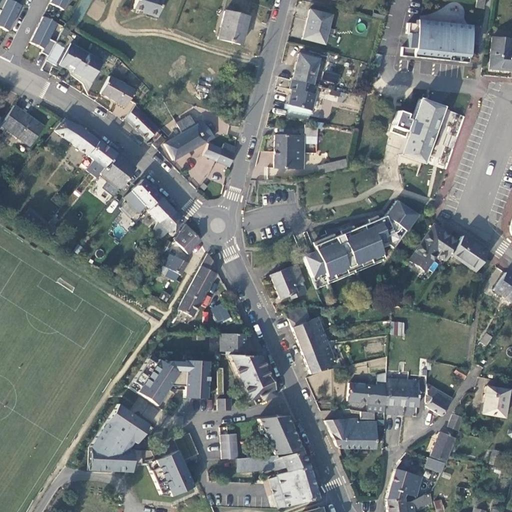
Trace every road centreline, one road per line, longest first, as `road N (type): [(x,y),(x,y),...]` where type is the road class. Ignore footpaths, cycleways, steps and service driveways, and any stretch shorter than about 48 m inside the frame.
road 1 (secondary): [(217,226),(329,476)]
road 2 (secondary): [(5,70),(105,125),(217,226)]
road 3 (tertiary): [(283,0),(233,197),(217,226)]
road 4 (unclassified): [(511,92),(389,74),(401,0)]
road 5 (unclassified): [(511,255),(471,224),(511,107)]
